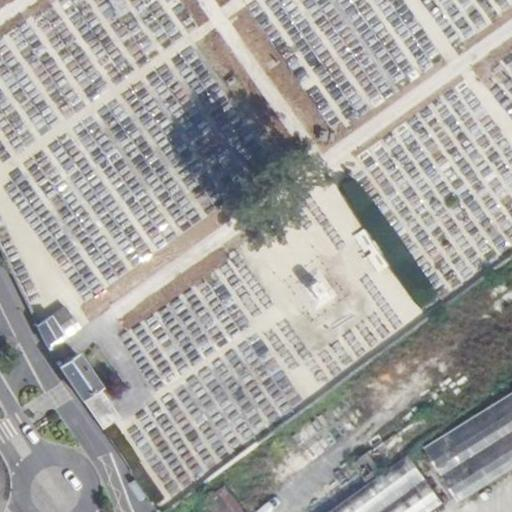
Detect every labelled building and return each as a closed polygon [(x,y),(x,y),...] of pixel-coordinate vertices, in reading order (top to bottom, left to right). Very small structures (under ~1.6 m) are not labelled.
[(52,255),(80,296),(217,201),(216,188),(187,177),(185,164),(174,172),(182,184),(168,193),(159,190),(148,198),(141,188),(136,199),(138,200),(168,196),(136,218),(129,234),(122,231),(120,219),(110,220),(108,204),(105,199),(101,210),(90,212),(92,229),(74,221),(63,228),(58,241),(50,238),(52,255)] [(417,306),(429,299),(359,178),(327,196),(377,283),(397,271),(417,306)] [(78,350),(58,361),(78,397),(98,386),(78,350)] [(467,506),(511,478),(511,389),(427,444),(467,506)] [(364,480),(380,468),(368,451),(351,463),(364,480)] [(428,511),(445,499),(410,452),(345,500),(329,511),(428,511)] [(336,468),(352,490),(364,480),(351,463),(348,460),(336,468)] [(471,511),(511,486),(511,478),(467,506),(458,511),(471,511)] [(247,511),(228,486),(208,502),(213,511),(247,511)] [(511,511),(511,486),(471,511),(511,511)]
